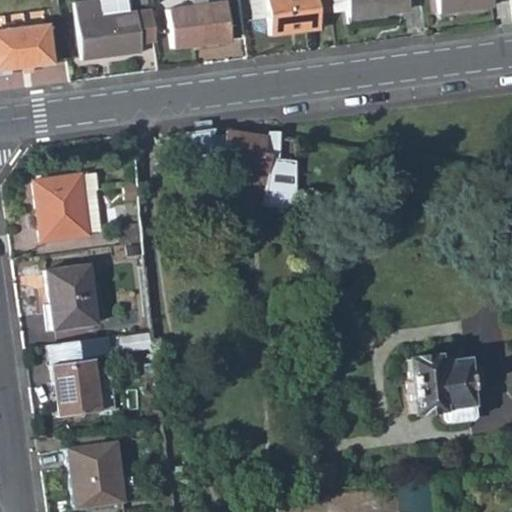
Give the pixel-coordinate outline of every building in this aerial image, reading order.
[(114,0),(112,0),(99,2),(102,19),(117,17),(114,0)] [(203,0),(193,2),(194,9),(209,7),(208,0),(203,0)] [(249,0),(253,23),(269,20),(266,0),(249,0)] [(319,14),(333,11),(331,0),(266,0),(269,20),(272,37),(292,35),(291,30),(305,28),(305,33),(322,30),(319,14)] [(331,0),(333,11),(333,13),(348,10),(350,20),(409,12),(407,0),(331,0)] [(492,0),(438,0),(440,15),(494,7),(492,0)] [(99,2),(75,6),(83,63),(144,54),(142,45),(156,43),(152,11),(138,13),(117,17),(102,19),(99,2)] [(194,9),(169,13),(175,50),(231,42),(226,4),(209,7),(194,9)] [(49,24),(0,30),(0,72),(54,65),(49,24)] [(184,127),(183,123),(157,127),(159,136),(184,132),(184,127)] [(263,136),(222,130),(217,162),(226,163),(223,181),(263,187),(260,204),(278,207),(278,211),(294,211),(292,162),(276,160),(275,138),(263,136)] [(93,177),(77,180),(85,235),(98,234),(93,193),(95,192),(93,177)] [(32,185),(40,244),(86,238),(85,235),(77,180),(32,185)] [(134,185),(120,187),(121,202),(136,200),(134,185)] [(45,273),(54,332),(96,326),(88,267),(45,273)] [(429,355),(401,360),(409,414),(437,411),(438,420),(443,422),(465,420),(464,411),(468,410),(465,387),(473,386),(477,384),(475,367),(471,365),(462,367),(461,358),(430,363),(429,355)] [(51,363),(57,412),(100,407),(93,357),(51,363)] [(67,441),(68,450),(103,446),(101,436),(67,441)] [(66,450),(73,509),(121,503),(113,445),(103,446),(68,450),(66,450)] [(334,460),(311,463),(313,486),(336,484),(334,460)] [(433,511),(431,481),(396,483),(397,511),(433,511)] [(441,492),(440,481),(431,481),(432,493),(441,492)] [(159,501),(160,511),(170,511),(168,500),(159,501)]
